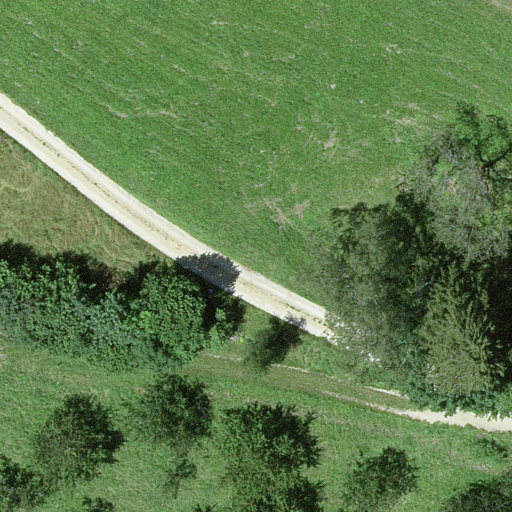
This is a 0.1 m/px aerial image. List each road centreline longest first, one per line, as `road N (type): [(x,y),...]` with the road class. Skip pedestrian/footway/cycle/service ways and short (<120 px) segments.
road 1 (track): [(0,109),(192,259),(511,424)]
road 2 (track): [(509,423),(188,360),(0,335)]
